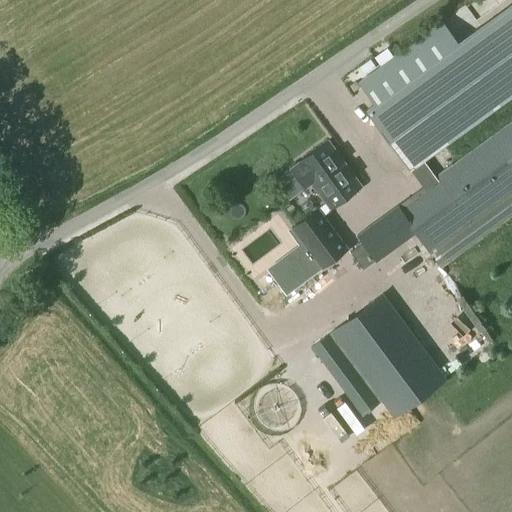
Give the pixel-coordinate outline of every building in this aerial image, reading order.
[(423,189),(396,209),(438,266),(511,211),(511,124),(436,180),(423,160),(511,94),(511,5),(457,46),(441,24),(359,84),(375,106),(367,112),(423,189)] [(349,88),(353,94),(360,89),(355,83),(349,88)] [(311,184),(325,204),(317,210),(317,209),(291,228),(321,269),(346,250),(321,215),(329,209),(329,210),(360,187),(327,142),(290,170),(304,189),(311,184)] [(323,273),(279,305),(293,324),(324,301),(320,296),(330,288),(328,286),(333,282),(339,290),(360,274),(347,257),(324,274),(323,273)] [(422,335),(467,302),(453,284),(409,316),(422,335)] [(381,295),(331,332),(382,400),(394,417),(444,380),(381,295)] [(382,400),(331,332),(312,347),(362,414),(382,400)]
